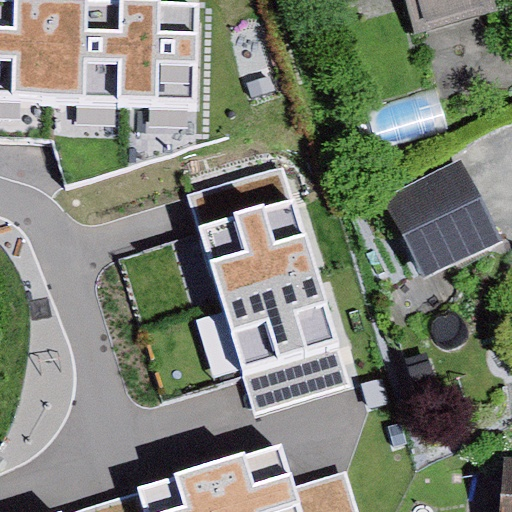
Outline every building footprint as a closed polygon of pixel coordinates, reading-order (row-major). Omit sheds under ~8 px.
[(407,0),(416,39),(497,13),(493,0),(407,0)] [(0,3),(0,127),(197,131),(199,6),(0,3)] [(459,163),(381,204),(423,283),(500,242),(459,163)] [(176,219),(245,414),(355,375),(286,180),(176,219)] [(282,457),(93,511),(356,511),(347,477),(293,493),(282,457)] [(511,511),(511,465),(505,465),(500,511),(511,511)]
